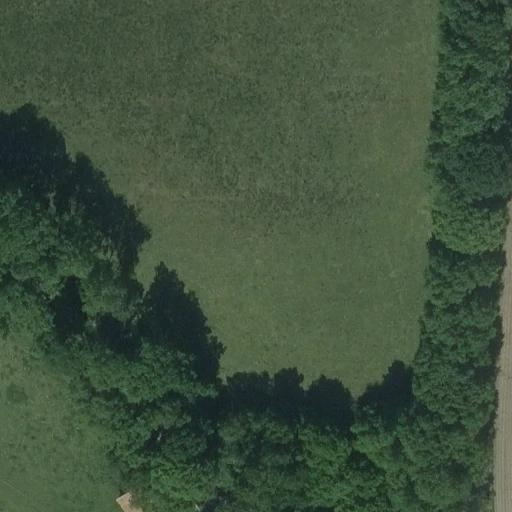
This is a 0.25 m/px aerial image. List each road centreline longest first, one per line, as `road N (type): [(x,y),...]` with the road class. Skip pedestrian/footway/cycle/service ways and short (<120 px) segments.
road 1 (unclassified): [(475,511),(502,0)]
road 2 (unclassified): [(0,240),(226,511)]
